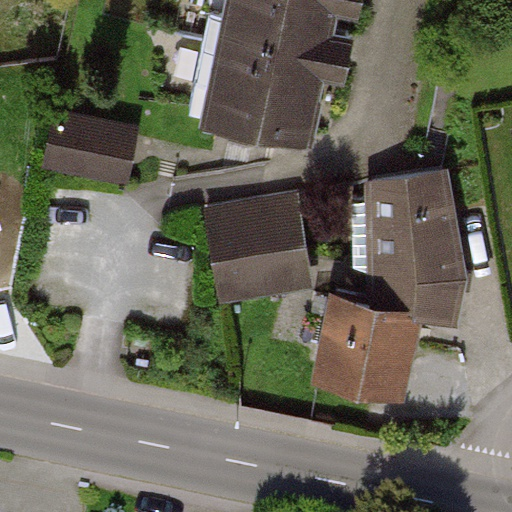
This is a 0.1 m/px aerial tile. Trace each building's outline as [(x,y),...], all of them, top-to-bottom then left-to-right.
[(214,0),(194,104),(260,117),(313,128),(326,66),(344,69),(350,41),(344,40),(334,38),(341,4),(357,7),(358,0),(214,0)] [(67,116),(57,171),(135,185),(145,130),(67,116)] [(373,182),(384,302),(428,309),(426,324),(473,319),(459,175),(373,182)] [(305,193),(214,208),(229,304),(320,289),(305,193)] [(384,302),(342,294),(325,386),(411,402),(426,324),(428,309),(384,302)]
